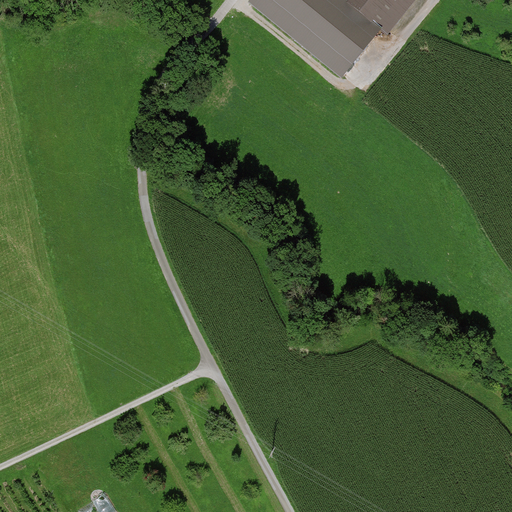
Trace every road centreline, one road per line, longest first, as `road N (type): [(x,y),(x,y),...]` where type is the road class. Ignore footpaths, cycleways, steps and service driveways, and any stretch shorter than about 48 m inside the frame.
road 1 (track): [(290,511),(161,258),(141,174),(152,97),(230,0)]
road 2 (track): [(0,468),(212,367)]
